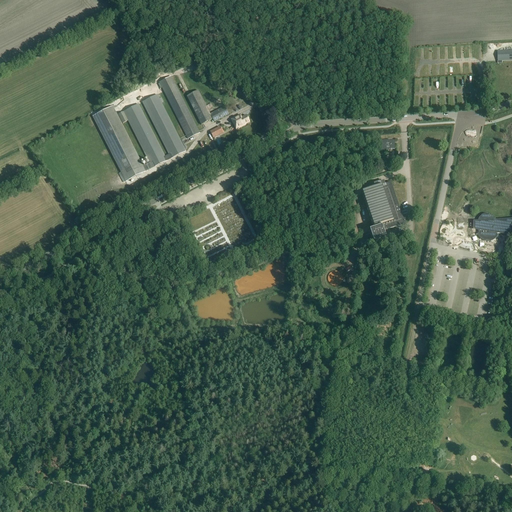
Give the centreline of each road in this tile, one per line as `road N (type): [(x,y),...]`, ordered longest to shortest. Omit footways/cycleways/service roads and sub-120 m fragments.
road 1 (tertiary): [(0,278),(261,145)]
road 2 (track): [(171,0),(393,86),(392,119)]
road 3 (tertiary): [(262,105),(164,45),(120,0)]
road 4 (unclassified): [(431,244),(493,260),(511,358)]
road 5 (tertiary): [(298,125),(460,114)]
road 6 (unclassified): [(460,114),(431,244)]
